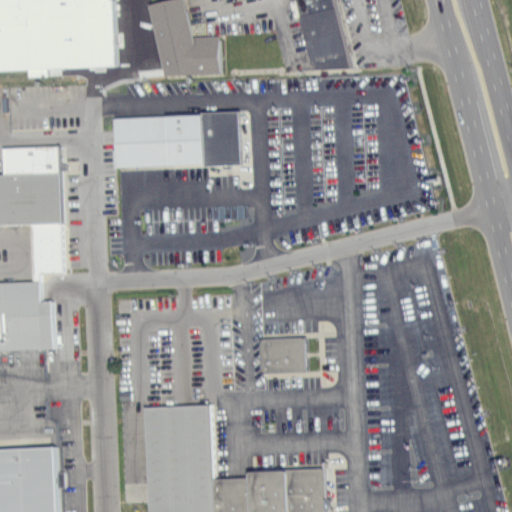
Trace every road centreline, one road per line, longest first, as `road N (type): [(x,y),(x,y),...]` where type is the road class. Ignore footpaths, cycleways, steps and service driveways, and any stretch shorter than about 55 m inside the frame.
road 1 (primary): [(438,0),(511,289)]
road 2 (primary): [(511,138),(476,0)]
